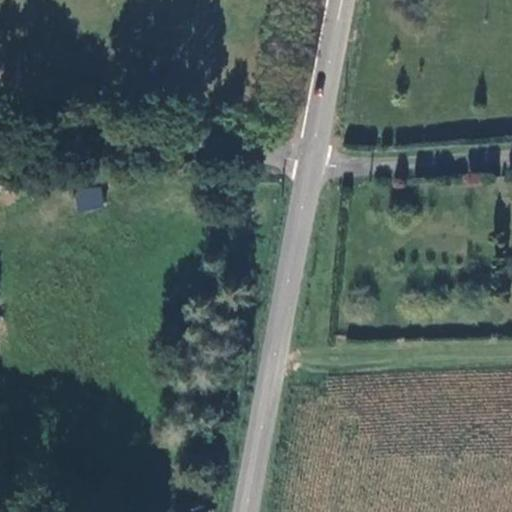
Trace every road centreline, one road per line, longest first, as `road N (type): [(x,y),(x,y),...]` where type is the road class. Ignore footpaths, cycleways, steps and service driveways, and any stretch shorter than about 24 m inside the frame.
road 1 (tertiary): [(310,163),(245,511)]
road 2 (unclassified): [(310,163),(222,142),(134,138),(0,161)]
road 3 (tertiary): [(341,0),(310,163)]
